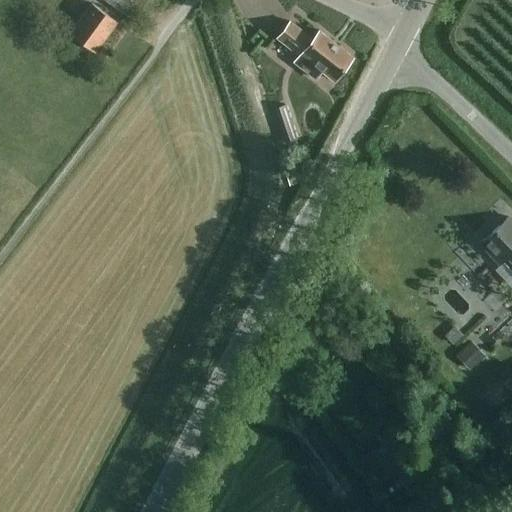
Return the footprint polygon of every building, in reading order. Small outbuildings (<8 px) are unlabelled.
[(101,0),(131,21),(146,1),(143,0),(101,0)] [(91,2),(69,32),(94,50),(116,21),(91,2)] [(321,70),(333,80),(352,56),(318,30),(312,39),(289,21),(277,37),(299,55),(294,62),(315,78),(321,70)] [(498,261),(503,257),(511,266),(511,218),(508,213),(479,241),(498,261)] [(488,281),(474,294),(493,315),(507,303),(488,281)] [(453,327),(445,335),(453,343),(461,335),(453,327)] [(466,347),(457,355),(469,367),(477,359),(466,347)] [(401,444),(391,452),(406,472),(416,464),(401,444)] [(406,485),(425,473),(421,467),(402,478),(406,485)] [(435,490),(425,498),(433,507),(443,500),(435,490)]
